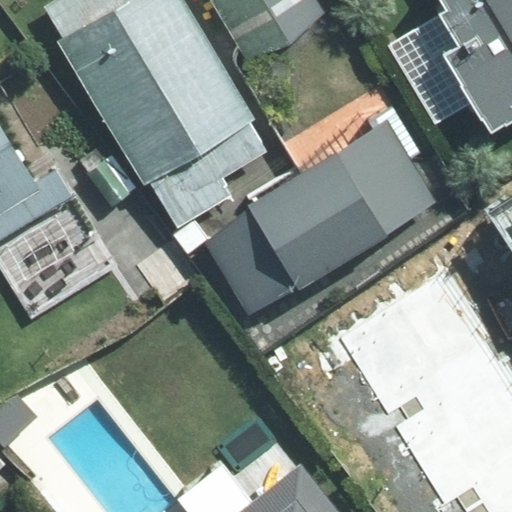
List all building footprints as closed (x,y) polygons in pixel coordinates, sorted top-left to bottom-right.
[(183,0),(41,0),(37,3),(176,221),(233,185),(223,169),(272,138),(183,0)] [(330,8),(325,0),(231,0),(261,49),(330,8)] [(496,113),(511,103),(511,0),(448,0),(465,28),(451,36),(496,113)] [(390,113),(207,230),(256,307),(440,191),(390,113)] [(0,196),(31,179),(0,126),(0,196)] [(511,302),(468,237),(398,284),(459,374),(511,337),(511,302)] [(0,471),(11,462),(1,451),(47,411),(21,382),(0,400),(0,471)] [(487,391),(374,475),(401,511),(511,511),(511,418),(509,421),(487,391)] [(348,511),(305,455),(230,511),(348,511)]
